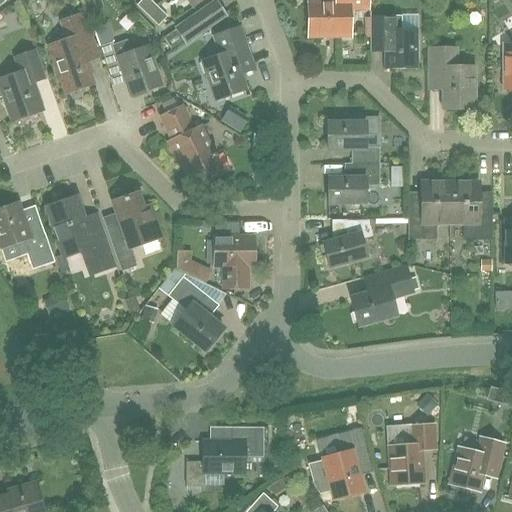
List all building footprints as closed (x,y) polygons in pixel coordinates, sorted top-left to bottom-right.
[(147,15),(157,6),(150,0),(141,0),(137,5),(147,15)] [(368,9),(368,0),(336,0),(336,2),(308,3),(308,37),(349,36),(349,10),(368,9)] [(186,42),(211,25),(226,15),(216,1),(177,28),(186,42)] [(158,26),(167,16),(157,6),(147,15),(158,26)] [(87,64),(100,59),(84,13),(60,22),(66,39),(48,46),(64,95),(94,84),(87,64)] [(369,17),(369,42),(384,41),(384,69),(416,68),(416,29),(401,29),(401,16),(369,17)] [(111,43),(105,24),(93,28),(100,47),(111,43)] [(254,69),(249,57),(238,27),(213,36),(220,55),(202,61),(215,100),(246,89),(240,74),(254,69)] [(369,33),(359,33),(359,47),(369,47),(369,42),(369,33)] [(147,46),(131,52),(127,39),(113,44),(112,42),(100,47),(111,78),(124,73),(132,96),(161,85),(147,46)] [(511,44),(503,45),(503,89),(511,89),(511,44)] [(444,108),(473,108),(472,66),(456,67),(455,47),(429,48),(429,75),(444,74),(444,108)] [(33,82),(44,78),(34,51),(14,58),(19,72),(0,79),(0,86),(12,121),(43,110),(33,82)] [(191,184),(221,169),(200,126),(193,130),(182,106),(160,117),(171,140),(168,142),(175,157),(178,156),(191,184)] [(351,164),(355,164),(378,163),(378,147),(364,147),(364,133),(376,133),(376,118),(363,119),(363,123),(327,123),(327,150),(351,149),(351,164)] [(378,163),(355,164),(355,177),(327,178),(328,204),(365,204),(365,186),(379,186),(378,163)] [(450,223),(450,183),(421,183),(422,210),(407,210),(408,241),(436,240),(436,223),(450,223)] [(477,183),(450,183),(450,223),(463,223),(463,240),(492,240),(491,210),(477,210),(477,183)] [(129,248),(160,237),(149,206),(143,208),(138,193),(111,202),(122,232),(109,237),(121,270),(135,265),(129,248)] [(63,256),(64,255),(80,250),(89,274),(114,265),(96,213),(82,218),(75,198),(46,207),(62,254),(63,256)] [(0,207),(0,247),(1,249),(5,262),(20,256),(27,254),(32,269),(54,261),(49,247),(44,233),(31,237),(18,201),(0,207)] [(362,240),(373,236),(369,220),(342,220),(347,235),(322,242),(329,268),(367,258),(362,240)] [(247,267),(253,267),(253,236),(213,236),(213,267),(222,267),(222,288),(247,288),(247,267)] [(391,298),(413,292),(406,267),(362,279),(366,294),(349,298),(358,326),(396,316),(391,298)] [(197,307),(205,296),(183,278),(185,275),(177,272),(175,270),(159,290),(185,311),(173,327),(203,352),(222,329),(200,311),(201,311),(197,307)] [(394,445),(389,446),(391,484),(423,482),(421,448),(435,448),(433,425),(411,426),(411,433),(406,433),(406,432),(405,430),(405,429),(404,428),(403,427),(402,426),(401,425),(400,425),(399,424),(398,424),(397,424),(396,424),(395,424),(394,425),(393,425),(392,426),(391,427),(391,428),(390,432),(391,437),(394,440),(394,445)] [(244,474),(244,458),(244,454),(255,454),(255,445),(268,445),(267,428),(231,428),(231,443),(203,443),(203,464),(186,465),(186,488),(204,488),(204,475),(244,474)] [(323,458),(323,460),(309,463),(314,482),(319,493),(331,490),(332,498),(362,490),(354,457),(367,453),(361,429),(332,437),(337,454),(323,458)] [(495,477),(498,465),(504,443),(480,437),(476,451),(459,447),(451,484),(478,491),(482,474),(495,477)] [(0,511),(42,511),(34,484),(16,489),(15,485),(5,488),(7,495),(0,497),(0,511)] [(273,511),(278,506),(263,493),(246,511),(247,511),(273,511)]
